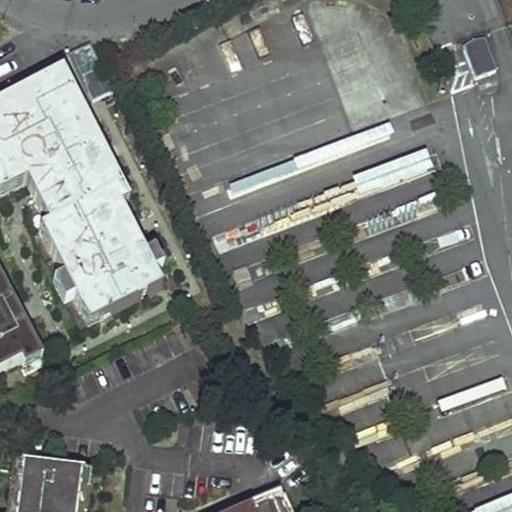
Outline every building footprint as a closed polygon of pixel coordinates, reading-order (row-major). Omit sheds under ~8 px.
[(461,52),(473,82),(494,75),(483,44),(471,47),(461,52)] [(165,62),(196,246),(269,234),(266,215),(288,211),(288,209),(430,185),(426,162),(327,179),(318,128),(300,131),(296,111),(314,108),(311,87),(300,89),(299,84),(267,90),(263,67),(188,79),(185,58),(165,62)] [(57,76),(0,104),(0,190),(3,196),(22,186),(37,215),(45,211),(53,225),(44,230),(52,244),(43,249),(77,315),(85,310),(93,326),(157,293),(115,210),(108,196),(117,192),(57,76)] [(117,192),(108,196),(115,210),(124,206),(117,192)] [(45,211),(37,215),(44,230),(53,225),(45,211)] [(44,230),(36,234),(43,249),(52,244),(44,230)] [(0,287),(0,372),(35,355),(0,287)] [(85,310),(77,315),(84,330),(93,326),(85,310)] [(86,511),(90,479),(11,469),(4,511),(86,511)] [(511,511),(511,495),(464,511),(511,511)]
